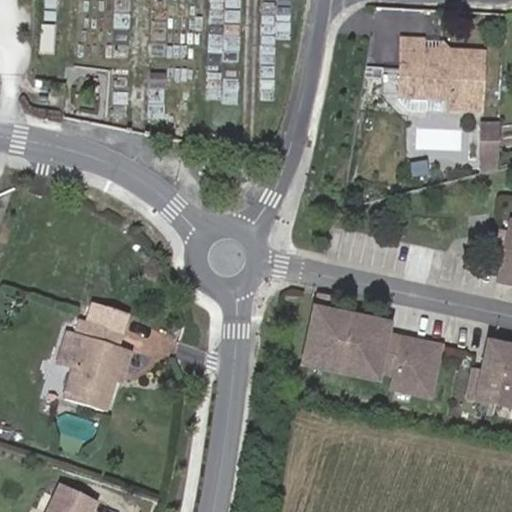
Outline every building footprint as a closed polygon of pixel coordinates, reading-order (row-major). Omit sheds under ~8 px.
[(474,120),(476,64),(423,62),(423,51),(399,51),(397,95),(408,95),(420,109),(440,110),(440,118),(474,120)] [(408,95),(397,95),(397,111),(404,116),(420,117),(420,109),(408,95)] [(495,131),(478,130),(476,160),(494,161),(495,131)] [(476,160),(475,183),(493,178),(494,161),(476,160)] [(511,245),(505,244),(499,273),(507,274),(503,292),(511,293),(511,245)] [(338,310),(323,307),(310,367),(400,385),(397,400),(436,408),(446,359),(392,347),(394,336),(363,330),(351,328),(335,325),(338,310)] [(122,395),(133,360),(125,358),(129,344),(88,333),(84,346),(93,349),(84,381),(75,414),(112,425),(122,395)] [(68,376),(84,381),(93,349),(84,346),(77,344),(68,376)] [(511,357),(494,354),(488,383),(480,381),(474,410),(511,418),(511,357)] [(133,360),(122,395),(130,397),(141,362),(133,360)] [(385,383),(310,367),(308,377),(383,392),(385,383)] [(92,511),(69,502),(65,511),(92,511)]
